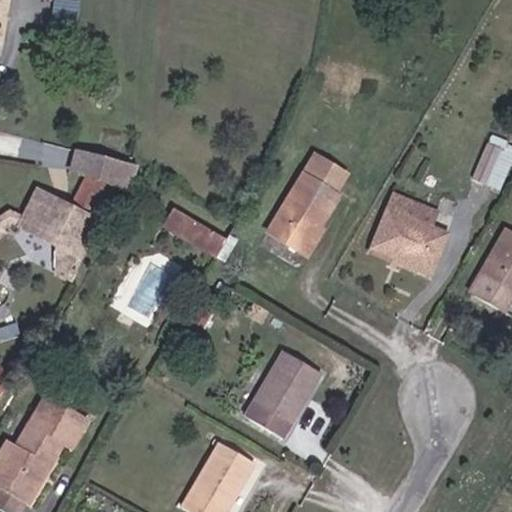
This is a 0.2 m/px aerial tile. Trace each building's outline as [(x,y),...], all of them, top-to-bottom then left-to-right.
[(0,0),(0,44),(3,45),(8,0),(0,0)] [(500,149),(504,139),(493,137),(490,145),(486,144),(472,180),(485,186),(495,162),(501,164),(506,152),(500,149)] [(267,234),(302,255),(318,229),(338,197),(335,195),(346,176),(314,156),(267,234)] [(115,187),(90,173),(72,207),(62,210),(37,197),(21,228),(60,248),(79,258),(115,187)] [(62,210),(72,207),(40,191),(37,197),(62,210)] [(447,236),(430,229),(436,215),(394,197),(370,253),(413,271),(414,270),(430,276),(447,236)] [(218,257),(228,239),(176,209),(166,227),(218,257)] [(318,229),(302,255),(307,259),(324,232),(318,229)] [(511,233),(504,229),(467,293),(501,313),(511,294),(511,233)] [(79,258),(60,248),(58,275),(67,280),(79,258)] [(245,419),(281,441),(321,375),(285,353),(245,419)] [(45,395),(15,446),(18,448),(0,478),(0,510),(3,511),(20,511),(24,505),(27,507),(62,447),(71,452),(89,420),(45,395)] [(0,450),(0,478),(18,448),(15,446),(6,441),(0,450)] [(182,509),(187,511),(227,511),(255,466),(221,445),(182,509)]
